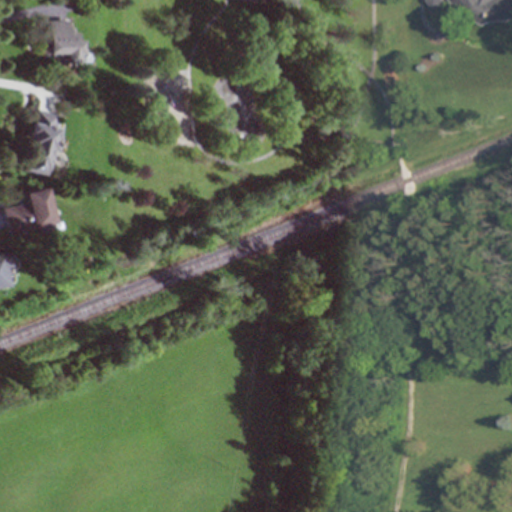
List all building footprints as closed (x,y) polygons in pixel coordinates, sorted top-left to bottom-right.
[(511,0),(452,0),(468,26),(511,22),(511,21),(511,0)] [(42,20),(42,63),(77,63),(78,32),(67,32),(67,20),(42,20)] [(58,125),(52,123),(54,114),(33,110),(20,170),(47,176),(58,125)] [(1,208),(6,233),(52,224),(45,187),(21,192),(24,203),(1,208)] [(0,286),(12,284),(5,245),(0,246),(0,286)]
